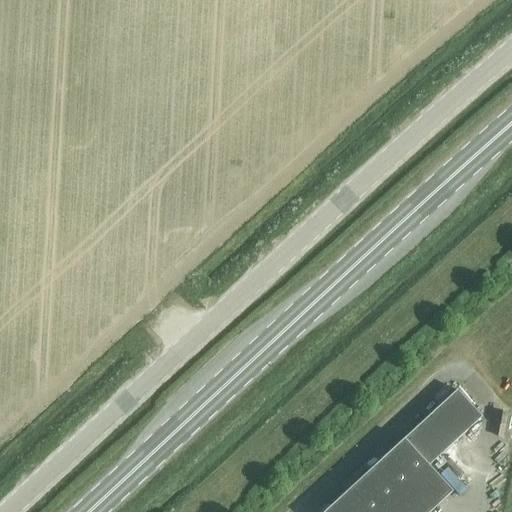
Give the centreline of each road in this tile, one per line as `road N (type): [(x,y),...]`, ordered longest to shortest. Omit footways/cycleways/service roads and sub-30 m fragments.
road 1 (tertiary): [(7,511),(511,50)]
road 2 (primary): [(511,125),(88,511)]
